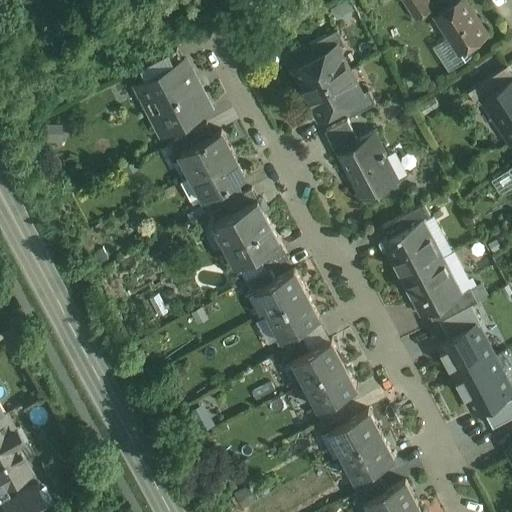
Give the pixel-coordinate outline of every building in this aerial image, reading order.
[(345,0),(333,6),(337,16),(356,7),(353,0),(345,0)] [(435,0),(407,0),(417,15),(437,3),(435,0)] [(488,33),(465,0),(458,0),(437,14),(461,51),(488,33)] [(348,25),(363,17),(358,7),(342,15),(348,25)] [(338,29),(311,43),(318,55),(337,45),(338,46),(345,42),(338,29)] [(318,55),(294,68),(307,92),(350,69),(338,46),(337,45),(318,55)] [(177,47),(142,66),(148,78),(183,59),(177,47)] [(148,78),(139,83),(140,84),(145,81),(159,107),(153,110),(164,131),(210,106),(185,58),(183,59),(148,78)] [(511,140),(511,70),(508,64),(469,90),(478,104),(484,99),(511,141),(511,140)] [(350,69),(307,92),(320,116),(344,103),(363,93),(362,93),(350,69)] [(369,89),(362,93),(363,93),(344,103),(350,116),(376,102),(369,89)] [(348,118),(333,126),(327,129),(338,150),(359,138),(348,118)] [(207,121),(170,141),(176,153),(182,151),(181,150),(213,133),(207,121)] [(213,133),(181,150),(182,151),(194,173),(234,152),(222,128),(213,133)] [(359,138),(338,150),(362,196),(400,176),(399,175),(396,177),(385,155),(388,154),(375,130),(359,138)] [(234,152),(194,173),(206,196),(206,197),(238,180),(247,175),(234,152)] [(238,180),(206,197),(206,196),(200,198),(207,211),(226,202),(226,201),(244,191),(238,180)] [(253,186),(244,191),(226,201),(226,202),(231,212),(259,197),(253,186)] [(231,212),(216,220),(238,263),(259,252),(281,240),(259,197),(231,212)] [(425,202),(383,224),(389,235),(423,217),(424,219),(432,215),(425,202)] [(389,235),(384,238),(404,276),(443,256),(424,219),(423,217),(389,235)] [(281,240),(259,252),(268,269),(270,267),(290,257),(281,240)] [(443,256),(404,276),(415,298),(421,295),(429,310),(462,292),(461,291),(453,275),(446,279),(437,261),(444,257),(443,256)] [(268,269),(247,280),(254,291),(261,288),(260,286),(276,278),(270,267),(268,269)] [(276,278),(260,286),(261,288),(273,311),(308,292),(296,268),(276,278)] [(462,292),(429,310),(435,322),(478,299),(471,286),(461,291),(462,292)] [(308,292),(273,311),(285,334),(286,335),(302,327),(321,316),(308,292)] [(478,322),(439,343),(456,375),(495,354),(478,322)] [(302,327),(286,335),(285,334),(278,338),(284,349),(307,337),(302,327)] [(307,337),(284,349),(290,361),(294,359),(293,358),(313,348),(307,337)] [(313,348),(293,358),(294,359),(307,383),(345,362),(332,338),(313,348)] [(511,386),(495,354),(456,375),(475,410),(498,398),(499,395),(511,388),(511,386)] [(345,362),(307,383),(319,406),(319,407),(339,397),(358,387),(345,362)] [(339,397),(319,407),(319,406),(315,408),(321,420),(344,408),(339,397)] [(344,408),(321,420),(327,432),(334,428),(334,427),(350,418),(344,408)] [(350,418),(334,427),(334,428),(347,451),(382,433),(370,408),(350,418)] [(2,413),(0,414),(0,435),(9,431),(15,428),(6,411),(2,413)] [(0,435),(0,487),(31,470),(9,431),(0,435)] [(382,433),(347,451),(359,474),(360,475),(376,467),(395,457),(382,433)] [(376,467),(360,475),(359,474),(352,478),(359,490),(382,478),(376,467)] [(382,478),(359,490),(365,502),(372,498),(371,497),(388,488),(382,478)] [(407,478),(394,485),(388,488),(371,497),(372,498),(379,511),(401,511),(419,503),(407,478)] [(34,484),(4,502),(9,511),(38,511),(46,505),(34,484)] [(424,511),(419,503),(401,511),(424,511)]
